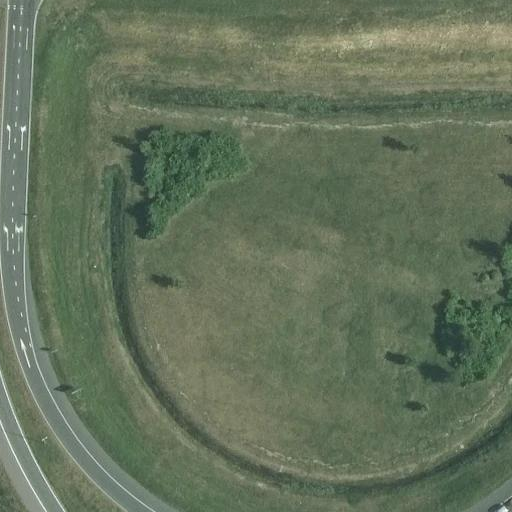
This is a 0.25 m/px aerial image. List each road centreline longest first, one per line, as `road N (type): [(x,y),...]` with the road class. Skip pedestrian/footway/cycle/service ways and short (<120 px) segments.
road 1 (motorway): [(136,511),(50,417),(28,375),(13,316),(9,250),(23,0)]
road 2 (motorway): [(0,392),(29,473),(56,511)]
